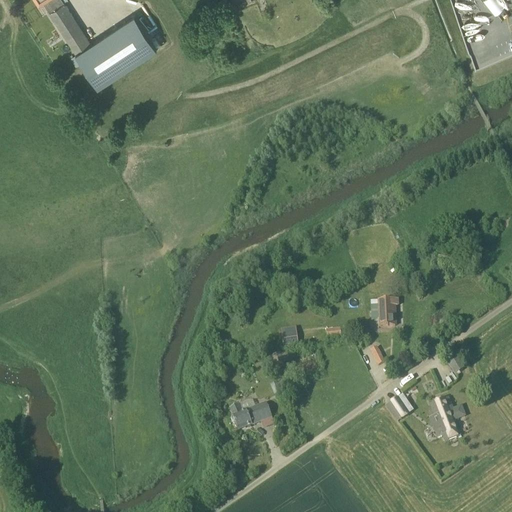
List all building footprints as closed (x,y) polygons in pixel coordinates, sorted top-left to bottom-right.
[(34,0),(39,7),(45,4),(50,13),(96,84),(110,75),(105,68),(106,68),(118,87),(130,79),(102,37),(92,44),(65,3),(62,0),(34,0)] [(207,22),(198,35),(205,40),(214,27),(207,22)] [(345,307),(362,307),(361,298),(344,299),(345,307)] [(379,328),(395,327),(394,305),(398,305),(398,299),(378,300),(379,328)] [(341,329),(326,330),(327,339),(342,338),(341,329)] [(299,345),(297,334),(282,337),(284,348),(299,345)] [(379,366),(385,363),(377,348),(370,352),(379,366)] [(276,370),(285,368),(281,354),(272,356),(276,370)] [(291,377),(278,382),(279,383),(281,390),(294,385),(291,377)] [(278,383),(271,386),(274,396),(282,393),(278,383)] [(445,443),(461,437),(451,412),(454,411),(449,398),(430,406),(434,417),(429,419),(438,439),(442,437),(445,443)] [(403,420),(409,415),(397,399),(391,404),(403,420)] [(256,408),(253,401),(240,407),(239,405),(230,409),(239,431),(272,418),(266,404),(256,408)]
